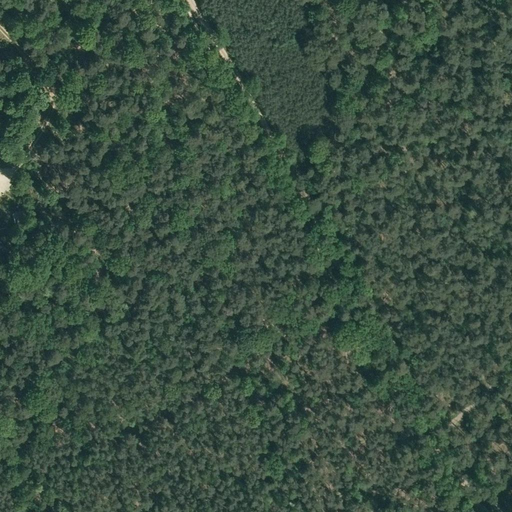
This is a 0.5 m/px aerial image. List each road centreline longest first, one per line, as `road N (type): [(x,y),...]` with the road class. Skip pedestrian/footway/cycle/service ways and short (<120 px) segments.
road 1 (track): [(189,0),(479,511)]
road 2 (track): [(278,177),(319,136),(415,0)]
road 3 (track): [(103,0),(16,131)]
